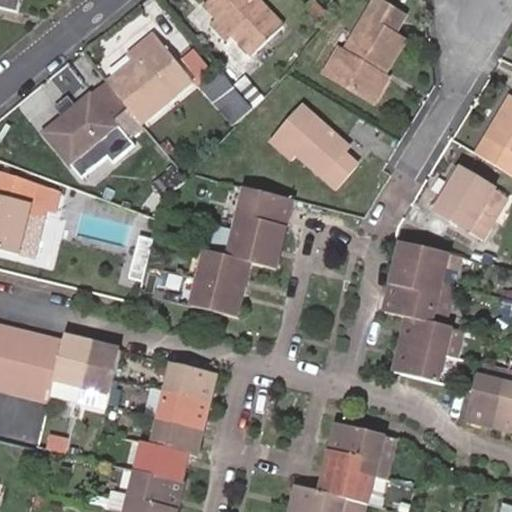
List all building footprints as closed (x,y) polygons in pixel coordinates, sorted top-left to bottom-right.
[(205,0),(204,2),(216,15),(240,40),(251,51),(282,23),(260,0),(205,0)] [(325,0),(311,0),(328,18),(334,10),(325,0)] [(385,71),(387,72),(408,35),(395,28),(405,10),(387,0),(374,0),(347,49),(343,47),(330,71),(372,94),(385,71)] [(240,40),(216,15),(211,20),(234,45),(240,40)] [(134,99),(146,114),(198,70),(158,24),(134,45),(140,53),(114,75),(134,99)] [(240,86),(237,83),(225,68),(211,79),(225,97),(240,86)] [(385,71),(372,94),(383,100),(395,76),(387,72),(385,71)] [(251,72),(237,83),(240,86),(255,106),(269,92),(251,72)] [(114,75),(111,73),(49,125),(78,158),(86,152),(123,119),(118,113),(134,99),(114,75)] [(341,148),(347,142),(303,105),(274,139),(293,156),(297,152),(337,186),(357,161),(346,152),(341,148)] [(511,107),(496,133),(485,150),(511,166),(511,107)] [(123,119),(86,152),(97,164),(134,131),(123,119)] [(352,146),(347,142),(341,148),(346,152),(352,146)] [(499,180),(464,159),(437,204),(470,224),(482,232),(496,209),(509,187),(502,182),(500,185),(497,183),(499,180)] [(0,245),(16,177),(0,173),(0,245)] [(39,182),(16,177),(0,245),(0,246),(24,251),(35,202),(39,182)] [(268,213),(290,218),(296,193),(249,181),(239,222),(258,227),(260,220),(266,221),(268,213)] [(39,182),(35,202),(53,206),(57,186),(39,182)] [(233,248),(258,253),(280,259),(290,218),(268,213),(266,221),(260,220),(258,227),(239,222),(233,248)] [(452,247),(406,236),(397,276),(417,281),(419,275),(425,276),(427,269),(446,274),(452,247)] [(203,271),(250,282),(258,253),(233,248),(210,242),(203,271)] [(417,281),(397,276),(390,302),(412,307),(436,313),(446,274),(427,269),(425,276),(419,275),(417,281)] [(203,271),(197,297),(244,308),(250,282),(203,271)] [(457,277),(446,274),(436,313),(448,316),(457,277)] [(436,313),(412,307),(405,336),(449,347),(456,318),(448,316),(436,313)] [(456,318),(449,347),(463,350),(470,322),(456,318)] [(0,352),(3,353),(10,322),(0,319),(0,352)] [(26,327),(10,322),(3,353),(19,357),(26,327)] [(40,330),(26,327),(19,357),(33,361),(40,330)] [(48,365),(54,334),(40,330),(33,361),(48,365)] [(86,385),(98,337),(71,330),(69,338),(62,368),(60,379),(86,385)] [(62,368),(69,338),(54,334),(48,365),(62,368)] [(449,347),(405,336),(398,362),(442,373),(449,347)] [(120,369),(126,344),(98,337),(86,385),(115,392),(120,369)] [(484,356),(482,365),(511,372),(511,355),(486,350),(484,356)] [(19,357),(3,353),(0,364),(0,380),(12,383),(19,357)] [(172,382),(214,392),(220,367),(178,356),(172,382)] [(33,361),(19,357),(12,383),(27,387),(33,361)] [(48,365),(33,361),(27,387),(41,391),(48,365)] [(56,395),(60,379),(62,368),(48,365),(41,391),(56,395)] [(511,372),(482,365),(478,381),(471,411),(500,419),(511,373),(511,372)] [(511,373),(500,419),(511,421),(511,373)] [(165,408),(172,382),(158,378),(150,404),(165,408)] [(165,408),(208,418),(214,392),(172,382),(165,408)] [(86,385),(83,399),(111,407),(115,392),(86,385)] [(158,436),(196,446),(201,447),(208,418),(165,408),(158,436)] [(407,427),(392,424),(344,413),(337,441),(358,446),(356,453),(362,455),(360,462),(381,468),(397,471),(407,427)] [(141,461),(190,473),(196,446),(158,436),(148,434),(141,461)] [(374,495),(381,468),(360,462),(362,455),(356,453),(358,446),(337,441),(326,482),(350,489),(374,495)] [(163,496),(183,501),(190,473),(141,461),(134,487),(130,504),(152,509),(154,500),(161,502),(163,496)] [(350,489),(326,482),(304,477),(297,503),(318,509),(317,511),(344,511),(347,502),(350,489)] [(130,504),(134,487),(117,483),(113,500),(130,504)] [(374,495),(350,489),(347,502),(371,508),(374,495)] [(511,511),(511,493),(507,492),(501,511),(511,511)] [(180,511),(183,501),(163,496),(161,502),(154,500),(152,509),(130,504),(127,511),(180,511)] [(317,511),(318,509),(297,503),(294,511),(317,511)]
